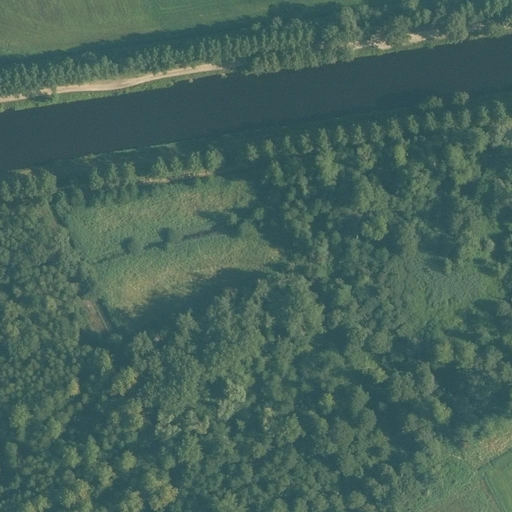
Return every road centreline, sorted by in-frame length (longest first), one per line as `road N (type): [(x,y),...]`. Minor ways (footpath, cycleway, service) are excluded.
road 1 (track): [(511,21),(0,97)]
road 2 (track): [(0,73),(455,0)]
